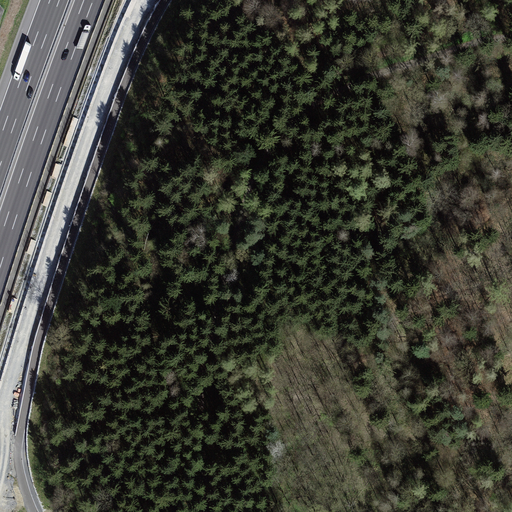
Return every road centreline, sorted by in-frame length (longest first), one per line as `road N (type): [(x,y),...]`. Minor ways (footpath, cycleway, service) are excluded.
road 1 (track): [(511,39),(483,40),(373,75),(306,108),(273,148),(242,210),(208,357),(210,511)]
road 2 (unclassified): [(165,0),(134,59),(40,338),(18,448),(33,511)]
road 3 (primary): [(146,0),(37,291),(0,425)]
road 4 (motorway): [(0,255),(89,0)]
road 5 (motorway): [(55,0),(0,153)]
